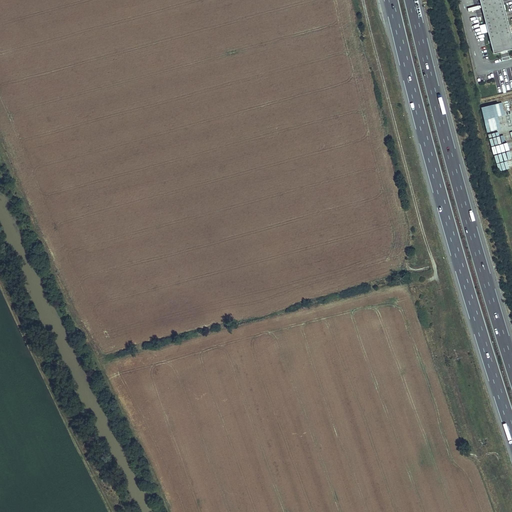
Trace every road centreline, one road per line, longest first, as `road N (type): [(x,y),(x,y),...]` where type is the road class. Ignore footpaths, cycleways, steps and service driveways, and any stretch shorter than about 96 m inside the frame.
road 1 (motorway): [(392,0),(511,428)]
road 2 (motorway): [(511,364),(411,0)]
